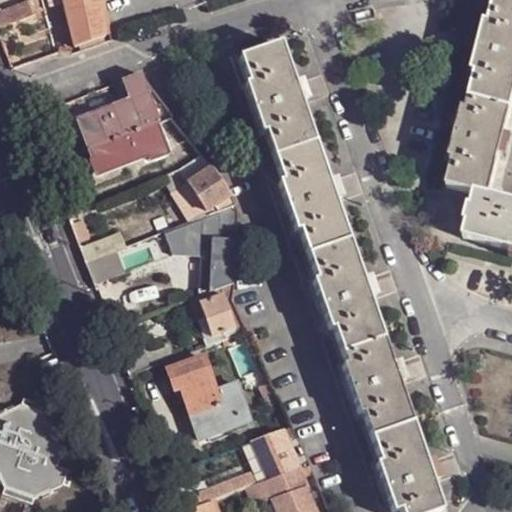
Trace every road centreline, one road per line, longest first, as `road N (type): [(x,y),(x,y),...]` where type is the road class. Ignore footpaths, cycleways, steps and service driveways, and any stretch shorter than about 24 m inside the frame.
road 1 (residential): [(310,0),(420,300),(511,324)]
road 2 (residential): [(27,184),(152,511)]
road 3 (residential): [(310,0),(0,96)]
